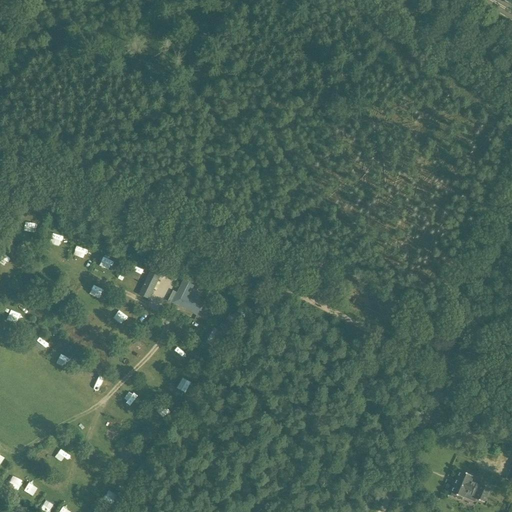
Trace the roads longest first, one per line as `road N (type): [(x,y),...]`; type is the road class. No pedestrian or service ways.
road 1 (unknown): [(422,335),(124,217)]
road 2 (unclassified): [(511,229),(371,511)]
road 3 (track): [(187,244),(441,361)]
road 4 (track): [(325,0),(511,124)]
road 5 (track): [(511,157),(475,211),(422,335)]
road 6 (track): [(0,174),(124,217)]
